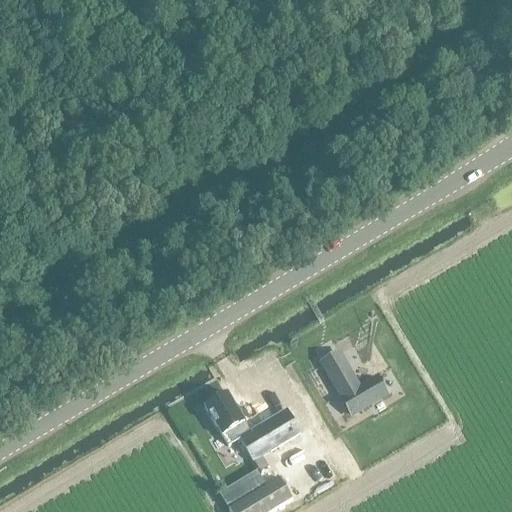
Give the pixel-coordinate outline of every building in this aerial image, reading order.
[(338,354),(321,364),(351,416),(386,396),(376,378),(358,389),(338,354)] [(234,429),(240,440),(249,434),(243,424),(244,423),(227,395),(204,408),(221,437),(234,429)] [(286,412),(249,434),(240,440),(239,440),(265,483),(278,476),(265,455),(299,435),(286,412)] [(219,496),(226,507),(263,485),(257,474),(219,496)] [(228,510),(229,511),(272,511),(292,500),(280,479),(228,510)]
